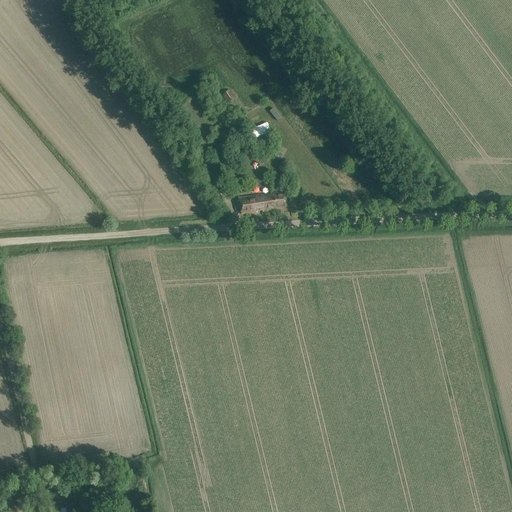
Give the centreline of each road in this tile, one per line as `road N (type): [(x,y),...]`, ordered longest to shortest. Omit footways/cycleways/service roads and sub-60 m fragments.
road 1 (unclassified): [(511,218),(0,248)]
road 2 (track): [(0,313),(46,511)]
